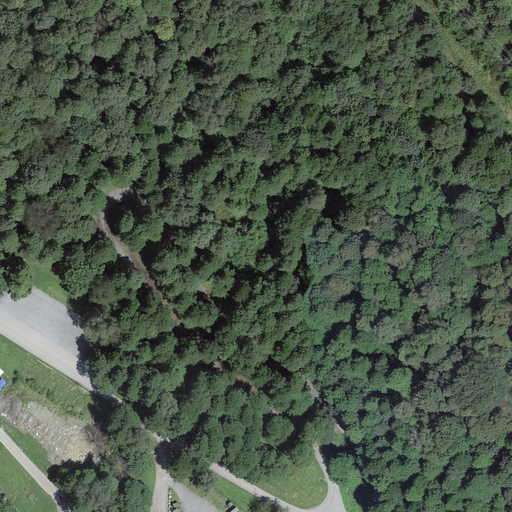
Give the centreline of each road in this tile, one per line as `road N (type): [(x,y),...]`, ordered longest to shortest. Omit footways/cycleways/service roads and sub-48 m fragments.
road 1 (track): [(377,511),(380,487),(357,432),(283,373),(143,196),(129,193),(102,213),(106,238),(197,362),(307,440),(329,475),(334,511)]
road 2 (track): [(295,511),(0,328)]
